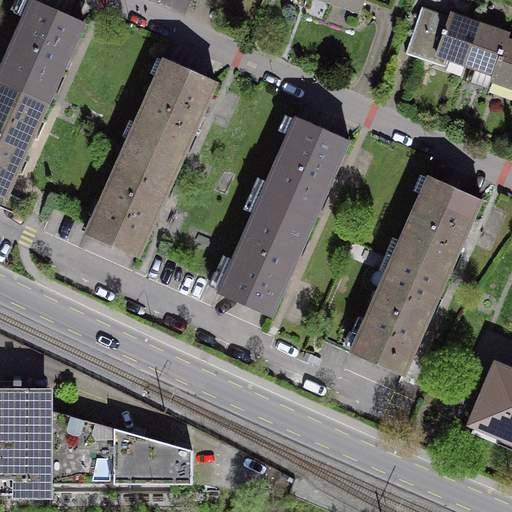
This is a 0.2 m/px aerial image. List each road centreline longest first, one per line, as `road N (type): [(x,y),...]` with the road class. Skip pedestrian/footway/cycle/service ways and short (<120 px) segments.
road 1 (secondary): [(0,284),(498,511)]
road 2 (residential): [(111,0),(511,183)]
